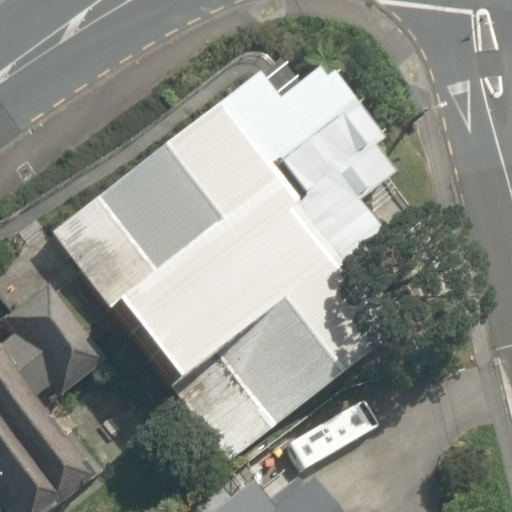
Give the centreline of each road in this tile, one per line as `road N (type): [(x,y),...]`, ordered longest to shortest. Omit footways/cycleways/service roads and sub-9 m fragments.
road 1 (residential): [(435,0),(511,281)]
road 2 (residential): [(0,99),(166,0)]
